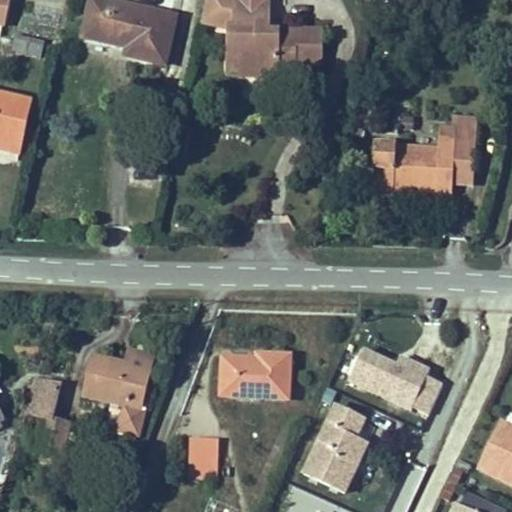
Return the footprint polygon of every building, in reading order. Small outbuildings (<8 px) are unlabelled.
[(0,0),(0,25),(6,27),(12,0),(0,0)] [(165,66),(175,19),(114,5),(114,0),(90,0),(83,39),(122,48),(123,45),(129,46),(128,49),(126,58),(165,66)] [(207,0),(202,24),(230,30),(229,73),(278,74),(278,69),(295,69),(295,63),(321,63),(321,40),(305,40),(305,35),(269,34),(269,0),(207,0)] [(13,52),(40,58),(43,46),(15,40),(13,52)] [(0,97),(0,151),(11,154),(17,125),(25,127),(31,104),(0,97)] [(414,119),(398,118),(396,130),(413,132),(414,119)] [(474,179),(478,121),(457,120),(456,131),(441,130),(439,151),(375,146),(372,196),(393,197),(394,191),(422,193),(422,188),(436,189),(436,194),(452,195),(453,184),(453,178),(474,179)] [(17,125),(11,154),(19,156),(25,127),(17,125)] [(473,186),(474,179),(453,178),(453,184),(473,186)] [(347,383),(426,420),(447,377),(399,354),(396,361),(364,346),(347,383)] [(112,361),(95,357),(85,398),(113,404),(106,434),(124,438),(125,434),(139,437),(145,411),(141,410),(154,356),(129,350),(125,368),(111,364),(112,361)] [(223,359),(221,397),(288,401),(290,358),(257,356),(257,361),(223,359)] [(42,402),(47,384),(36,381),(31,398),(42,402)] [(42,402),(31,398),(26,414),(47,420),(52,422),(62,388),(47,384),(42,402)] [(305,475),(344,493),(366,447),(355,442),(364,422),(336,409),(305,475)] [(38,451),(59,457),(68,426),(47,420),(38,451)] [(511,431),(503,427),(482,472),(511,485),(511,431)] [(218,467),(219,440),(191,440),(190,466),(218,467)] [(218,481),(218,467),(190,466),(189,480),(218,481)]
